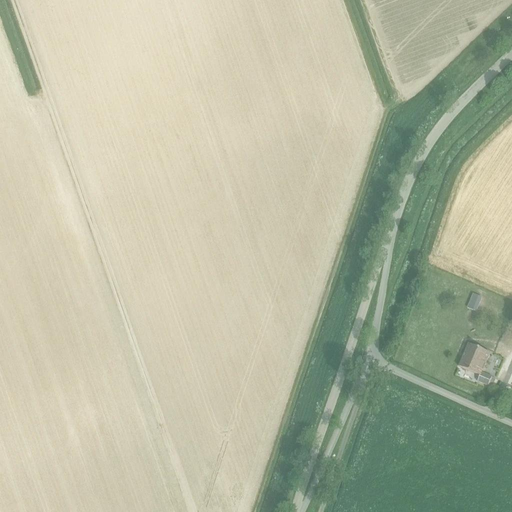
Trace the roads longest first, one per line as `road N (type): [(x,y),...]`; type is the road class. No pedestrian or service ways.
road 1 (unclassified): [(298,501),(388,235)]
road 2 (unclassified): [(388,235),(432,131),(511,52)]
road 3 (unclassified): [(298,501),(370,359)]
road 4 (unclassified): [(511,419),(370,359)]
road 5 (unclassified): [(370,359),(388,235)]
